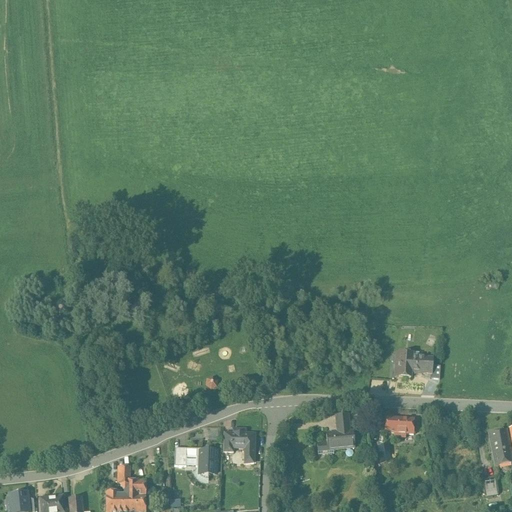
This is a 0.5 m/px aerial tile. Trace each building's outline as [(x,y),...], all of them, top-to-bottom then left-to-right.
[(497,286),(482,287),(483,295),(497,294),(497,286)] [(437,340),(430,337),(427,343),(434,347),(437,340)] [(412,358),(400,357),(398,380),(410,381),(411,377),(409,377),(411,361),(412,361),(412,358)] [(412,361),(411,361),(409,377),(411,377),(421,378),(421,377),(431,378),(432,378),(432,370),(433,362),(412,361)] [(440,370),(432,370),(432,378),(431,378),(431,383),(439,383),(440,370)] [(213,381),(208,382),(207,387),(211,391),(216,389),(217,384),(213,381)] [(337,438),(326,439),(327,447),(317,448),(318,459),(333,458),(333,455),(355,453),(353,436),(349,437),(348,419),(336,421),(337,438)] [(414,421),(384,421),(384,437),(394,437),(394,442),(405,442),(405,439),(413,439),(414,421)] [(255,438),(244,438),(244,434),(234,434),(234,438),(231,438),(230,449),(233,449),(233,452),(244,453),(244,466),(254,466),(255,466),(255,438)] [(511,463),(506,434),(488,438),(494,471),(511,467),(511,463)] [(231,438),(223,438),(223,455),(233,456),(233,452),(233,449),(230,449),(231,438)] [(371,451),(373,466),(378,465),(378,461),(388,460),(386,450),(371,451)] [(187,451),(175,451),(174,467),(186,468),(186,458),(187,451)] [(217,455),(205,455),(205,452),(187,451),(186,458),(196,458),(196,468),(200,468),(199,478),(202,480),(205,481),(208,481),(209,475),(216,475),(217,455)] [(131,469),(119,469),(118,483),(124,483),(130,483),(131,469)] [(495,482),(482,484),(485,501),(498,499),(495,482)] [(119,497),(119,495),(107,495),(106,496),(107,497),(107,511),(130,511),(130,483),(124,483),(124,484),(121,488),(124,492),(124,497),(119,497)] [(130,483),(130,511),(145,511),(146,484),(130,483)] [(10,495),(11,504),(7,504),(7,511),(28,511),(27,494),(10,495)] [(65,511),(64,497),(41,499),(41,511),(65,511)] [(83,511),(82,499),(68,500),(68,511),(83,511)]
